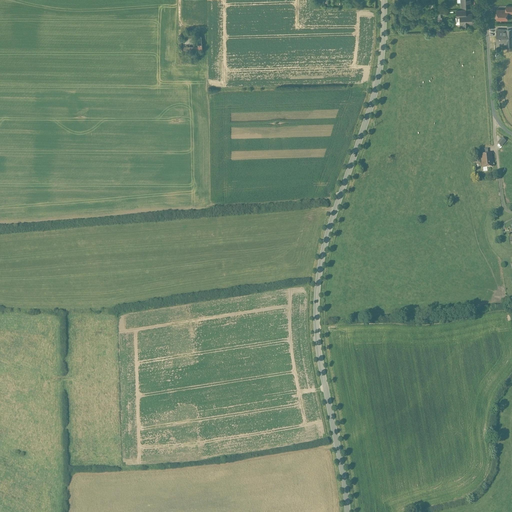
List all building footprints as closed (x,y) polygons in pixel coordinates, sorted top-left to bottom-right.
[(506,10),(497,10),(497,14),(496,14),(495,15),(495,17),(496,18),(497,18),(497,19),(507,19),(507,13),(507,10),(506,10)] [(466,14),(460,14),(460,17),(460,24),(463,24),(464,25),(469,24),(469,23),(472,23),(472,14),(466,14)] [(201,36),(181,37),(183,57),(203,55),(201,36)] [(511,36),(496,36),(496,44),(507,44),(511,44),(511,36)] [(488,155),(481,156),(483,167),(487,166),(487,168),(492,167),(491,155),(488,155)]
